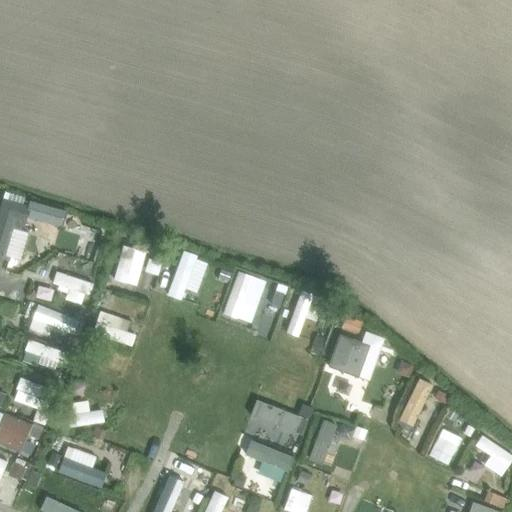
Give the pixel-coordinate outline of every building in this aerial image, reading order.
[(156,249),(154,259),(162,261),(165,251),(156,249)] [(51,299),(70,305),(78,279),(44,267),(39,283),(55,288),(51,299)] [(24,284),(23,299),(36,300),(36,285),(24,284)] [(285,285),(277,335),(289,337),(292,319),(303,321),(309,289),(285,285)] [(64,322),(63,302),(35,303),(35,323),(64,322)] [(13,318),(29,322),(32,307),(16,304),(13,318)] [(346,316),(342,328),(358,333),(362,322),(346,316)] [(16,336),(12,349),(32,355),(36,342),(16,336)] [(262,351),(257,374),(295,381),(300,358),(262,351)] [(401,361),(398,368),(401,374),(408,376),(412,365),(401,361)] [(6,375),(0,401),(34,410),(40,384),(6,375)] [(238,417),(277,430),(272,445),(283,449),(296,412),(245,395),(238,417)] [(0,411),(17,418),(21,408),(0,400),(0,411)] [(54,412),(57,428),(93,423),(90,407),(54,412)] [(314,464),(327,420),(310,415),(297,459),(314,464)] [(0,446),(17,454),(28,428),(0,416),(0,446)] [(339,438),(342,424),(329,422),(326,435),(339,438)] [(93,427),(90,435),(101,440),(105,431),(93,427)] [(358,428),(353,440),(360,443),(365,431),(358,428)] [(472,430),(458,449),(490,473),(504,454),(472,430)] [(246,469),(271,480),(282,458),(238,438),(232,449),(251,458),(246,469)] [(90,480),(92,472),(81,469),(85,451),(53,444),(47,470),(90,480)] [(456,471),(467,476),(474,463),(463,457),(456,471)] [(12,460),(7,472),(18,477),(23,465),(12,460)] [(255,475),(248,493),(261,499),(268,481),(255,475)] [(65,511),(68,505),(37,491),(27,511),(65,511)] [(488,511),(489,507),(458,500),(455,511),(488,511)]
